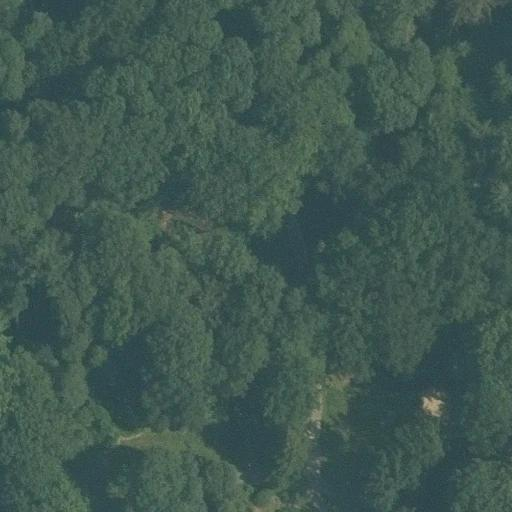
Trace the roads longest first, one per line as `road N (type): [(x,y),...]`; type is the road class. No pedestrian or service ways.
road 1 (track): [(0,429),(55,464),(103,511)]
road 2 (track): [(0,62),(47,55),(126,25)]
